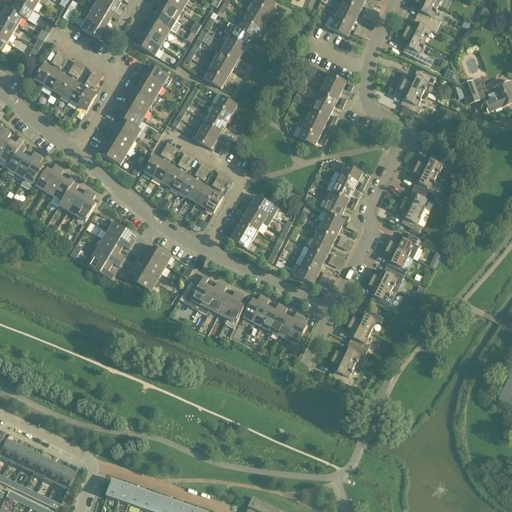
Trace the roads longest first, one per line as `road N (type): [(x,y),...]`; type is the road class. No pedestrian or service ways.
road 1 (residential): [(330,311),(370,233),(367,212),(402,140),(365,101),(364,81),(392,0)]
road 2 (residential): [(77,158),(121,76),(62,39)]
road 3 (residential): [(206,251),(240,175),(172,134)]
road 4 (residential): [(206,251),(77,158)]
road 5 (residential): [(330,311),(206,251)]
road 6 (residential): [(223,511),(93,466)]
